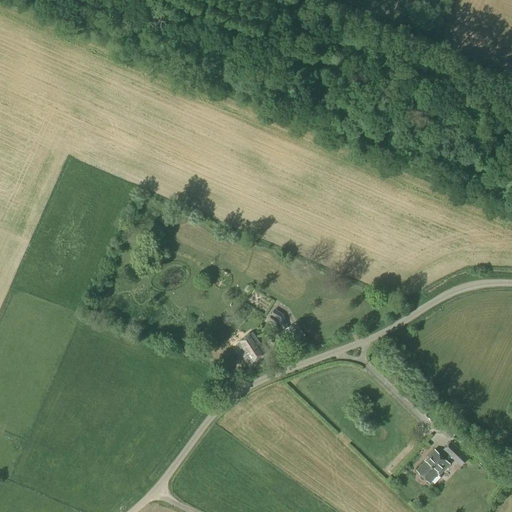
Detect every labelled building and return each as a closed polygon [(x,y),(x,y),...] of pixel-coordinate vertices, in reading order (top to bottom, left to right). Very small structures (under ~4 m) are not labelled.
[(295,324),(275,310),(268,321),(273,324),(275,331),(285,328),(296,345),(307,339),(297,322),(295,324)] [(260,344),(252,333),(236,345),(244,357),(243,358),(248,366),(268,351),(262,343),(260,344)] [(452,427),(447,422),(439,430),(444,435),(452,427)] [(462,465),(469,459),(451,442),(445,448),(462,465)] [(435,484),(440,478),(437,475),(448,464),(435,451),(428,458),(429,458),(417,470),(430,483),(432,481),(435,484)]
